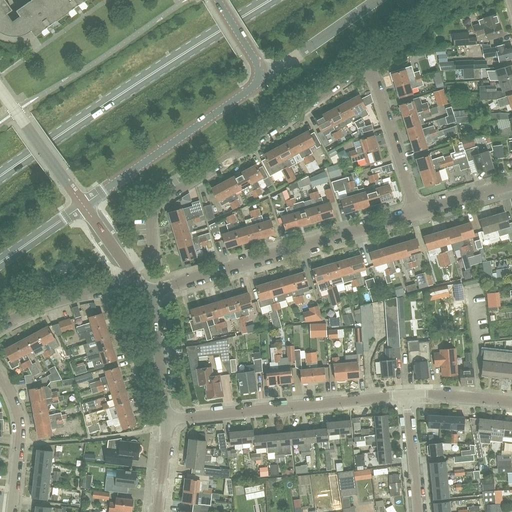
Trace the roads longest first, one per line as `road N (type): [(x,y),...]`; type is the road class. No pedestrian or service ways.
road 1 (residential): [(131,271),(149,257),(158,202),(352,72),(368,71)]
road 2 (primary): [(0,176),(270,0)]
road 3 (residential): [(147,293),(415,213)]
road 4 (residential): [(406,395),(166,419)]
road 5 (tertiary): [(82,203),(259,77)]
road 6 (residential): [(415,213),(368,71)]
road 7 (residential): [(0,326),(131,271)]
road 8 (residential): [(259,77),(378,0)]
road 9 (residential): [(82,203),(0,90)]
road 10 (residential): [(11,511),(19,430),(0,379)]
road 11 (tertiary): [(166,419),(147,293)]
